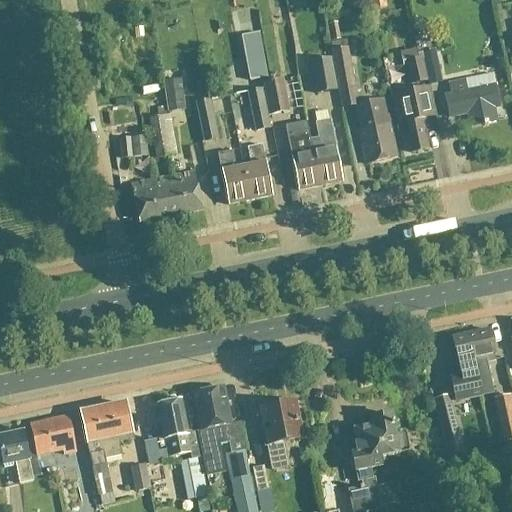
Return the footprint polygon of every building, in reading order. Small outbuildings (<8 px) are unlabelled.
[(379,0),(382,12),(394,10),(392,0),(379,0)] [(249,82),(266,78),(258,35),(241,38),(249,82)] [(417,55),(421,54),(432,52),(429,39),(415,43),(417,55)] [(338,90),(353,88),(346,50),(331,53),(338,90)] [(434,59),(423,61),(428,87),(440,84),(434,59)] [(309,64),(315,95),(335,91),(330,60),(309,64)] [(404,64),(409,87),(425,84),(419,60),(404,64)] [(179,82),(163,85),(168,114),(185,112),(179,82)] [(281,82),(262,86),(269,117),(287,113),(281,82)] [(482,128),(486,127),(486,126),(495,124),(492,110),(498,109),(493,88),(465,94),(462,82),(447,86),(449,97),(443,99),(447,119),(466,115),(469,129),(482,126),(482,128)] [(426,134),(423,121),(435,118),(428,90),(393,98),(402,139),(406,138),(409,155),(426,151),(422,135),(426,134)] [(260,91),(246,94),(254,133),(268,130),(260,91)] [(208,102),(195,105),(203,144),(216,141),(208,102)] [(364,166),(365,165),(396,158),(388,125),(386,125),(384,117),(386,117),(382,102),(356,108),(360,124),(362,131),(356,133),(364,166)] [(169,117),(148,121),(155,160),(176,156),(169,117)] [(319,189),(323,188),(341,184),(328,122),(314,125),(320,153),(312,155),(319,189)] [(297,193),(318,189),(319,189),(312,155),(305,124),(283,128),(297,193)] [(129,140),(117,141),(119,162),(132,160),(129,140)] [(249,203),(271,198),(261,147),(245,150),(249,168),(242,169),(249,203)] [(249,203),(242,169),(234,171),(231,153),(216,156),(226,207),(249,203)] [(172,178),(179,217),(201,212),(193,173),(172,178)] [(151,182),(159,221),(179,217),(172,178),(151,182)] [(159,221),(151,182),(129,186),(137,225),(159,221)] [(467,337),(479,397),(491,395),(485,365),(495,363),(488,332),(467,337)] [(467,337),(451,340),(457,369),(447,371),(454,403),(479,397),(467,337)] [(196,432),(196,434),(201,459),(202,466),(203,468),(203,467),(205,477),(223,474),(217,445),(227,443),(229,455),(224,456),(235,511),(255,511),(238,424),(230,426),(222,389),(191,395),(198,432),(196,432)] [(459,441),(448,398),(433,402),(443,445),(459,441)] [(493,401),(496,417),(502,445),(511,442),(511,412),(509,398),(493,401)] [(201,459),(196,434),(186,436),(180,402),(175,403),(173,400),(165,401),(163,405),(156,407),(162,442),(163,442),(167,459),(189,455),(191,462),(179,464),(184,486),(192,485),(196,501),(209,499),(203,468),(202,466),(201,459)] [(299,442),(291,404),(260,410),(264,433),(261,433),(263,448),(265,448),(270,472),(285,469),(281,445),(299,442)] [(125,406),(124,406),(79,416),(91,470),(105,467),(104,461),(119,458),(116,444),(132,441),(125,406)] [(394,437),(389,416),(369,420),(371,428),(351,431),(354,445),(353,446),(354,454),(349,455),(355,484),(359,483),(361,489),(346,492),(350,511),(378,511),(380,511),(374,480),(370,481),(368,471),(381,468),(379,460),(397,456),(398,455),(407,453),(404,435),(394,437)] [(66,418),(30,426),(28,427),(34,456),(35,458),(62,452),(62,457),(74,455),(66,418)] [(35,458),(34,456),(25,458),(21,435),(11,437),(10,433),(0,434),(0,461),(5,489),(30,484),(29,479),(39,477),(35,458)] [(145,466),(130,469),(135,494),(150,491),(145,466)] [(262,468),(250,470),(255,494),(267,491),(262,468)]
